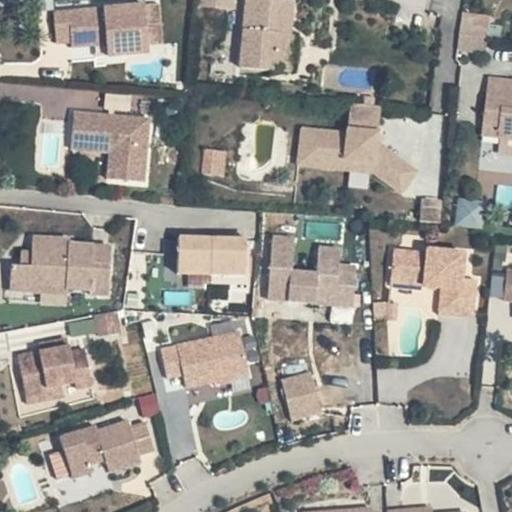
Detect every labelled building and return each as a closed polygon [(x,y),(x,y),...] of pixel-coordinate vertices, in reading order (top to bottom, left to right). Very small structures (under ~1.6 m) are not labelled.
[(294,0),(248,0),(243,66),(278,69),(282,32),(292,33),(294,0)] [(149,4),(57,11),(59,38),(75,37),(76,43),(107,41),(118,40),(119,54),(153,51),(149,4)] [(493,13),(466,9),(464,32),(490,35),(493,13)] [(292,33),(282,32),(278,69),(296,71),(299,33),(292,33)] [(118,40),(107,41),(109,55),(119,54),(118,40)] [(511,78),(492,76),(485,124),(502,126),(501,134),(511,135),(511,78)] [(351,133),(316,129),(313,155),(376,161),(375,171),(406,193),(421,171),(380,142),(383,104),(353,101),(351,133)] [(154,118),(78,110),(75,144),(112,148),(109,176),(148,180),(154,118)] [(502,126),(485,124),(484,139),(501,141),(501,134),(502,126)] [(313,155),(316,129),(303,128),(300,165),(375,171),(376,161),(313,155)] [(46,133),(47,162),(70,161),(70,133),(46,133)] [(226,174),(229,150),(206,148),(204,172),(226,174)] [(425,195),(423,219),(443,220),(444,196),(425,195)] [(463,223),(483,225),(484,208),(464,207),(463,223)] [(295,236),(276,234),(272,297),(357,304),(360,262),(339,261),(340,248),(323,247),(321,273),(293,270),(295,236)] [(71,237),(32,235),(31,249),(31,260),(21,259),(10,259),(9,287),(68,290),(69,286),(91,287),(91,292),(112,293),(114,244),(71,242),(71,237)] [(246,237),(180,235),(179,276),(245,278),(246,237)] [(427,250),(397,247),(394,280),(446,285),(444,311),(477,314),(480,279),(463,277),(466,250),(427,246),(427,250)] [(31,260),(31,249),(21,249),(21,259),(31,260)] [(102,312),(101,329),(120,330),(121,313),(102,312)] [(352,314),(339,315),(339,331),(351,331),(352,332),(359,333),(360,315),(352,314)] [(241,330),(165,347),(172,379),(191,375),(193,384),(250,371),(241,330)] [(32,362),(0,367),(0,411),(12,410),(11,403),(26,400),(38,398),(39,406),(57,403),(51,367),(33,369),(32,362)] [(313,371),(284,378),(293,417),(322,410),(313,371)] [(157,392),(142,396),(147,415),(163,411),(157,392)] [(12,410),(0,411),(0,418),(28,413),(26,400),(11,403),(12,410)] [(98,425),(62,437),(76,476),(97,469),(95,463),(93,457),(108,452),(110,459),(113,470),(145,459),(143,454),(134,425),(132,419),(100,429),(98,425)] [(149,420),(134,425),(143,454),(159,449),(149,420)] [(66,451),(51,454),(55,476),(70,473),(66,451)] [(108,452),(93,457),(95,463),(110,459),(108,452)]
